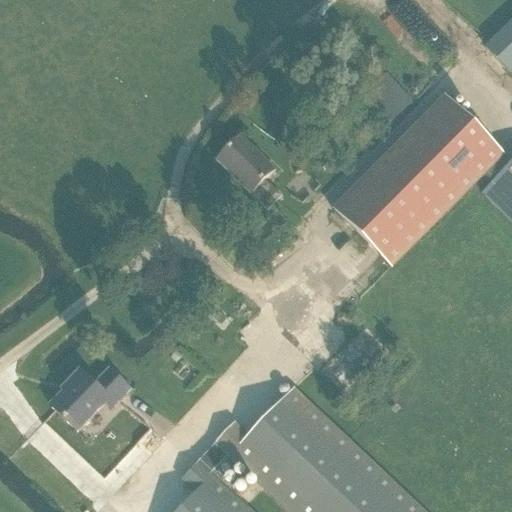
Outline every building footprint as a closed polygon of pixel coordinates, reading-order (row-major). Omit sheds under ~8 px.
[(382,4),(376,0),(363,0),(358,9),(372,19),(382,4)] [(407,45),(391,56),(407,80),(440,56),(412,17),(395,29),(407,45)] [(511,22),(485,48),(509,73),(511,71),(511,22)] [(412,106),(388,76),(365,94),(389,125),(412,106)] [(511,164),(510,166),(442,98),(329,211),(386,268),(481,172),(492,184),(482,195),(511,224),(511,164)] [(264,182),(275,171),(240,138),(216,162),(250,196),(267,211),(282,197),(264,182)] [(305,198),(321,184),(306,168),(290,183),(305,198)] [(95,386),(80,372),(67,384),(71,388),(51,409),(76,433),(107,400),(115,408),(131,391),(109,371),(95,386)] [(423,511),(294,390),(249,437),(236,424),(182,481),(196,495),(180,511),(248,511),(209,475),(227,457),(286,511),(423,511)]
